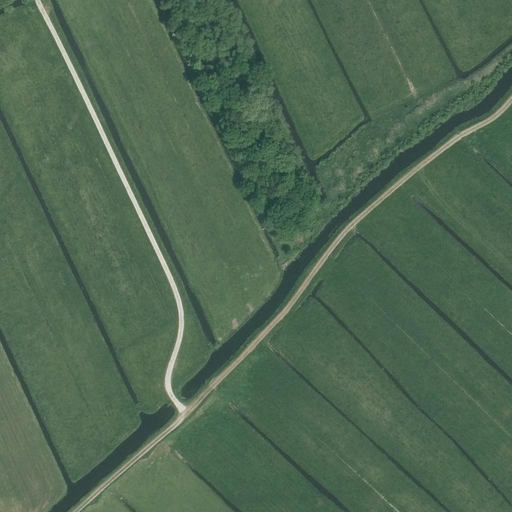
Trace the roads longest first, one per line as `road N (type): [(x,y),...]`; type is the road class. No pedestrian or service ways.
road 1 (track): [(78,511),(250,347),(381,199),(447,147)]
road 2 (track): [(186,411),(169,394),(178,297),(44,10),(50,0)]
